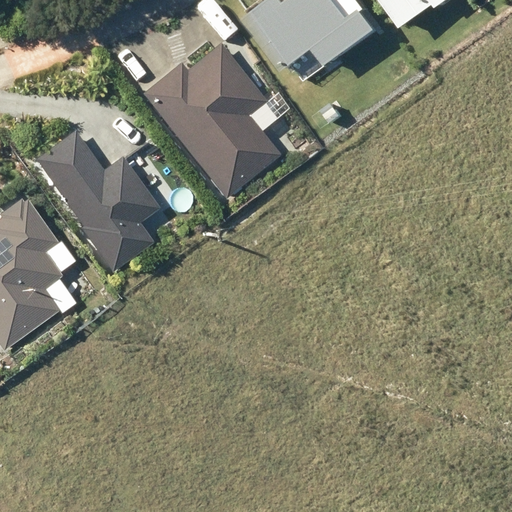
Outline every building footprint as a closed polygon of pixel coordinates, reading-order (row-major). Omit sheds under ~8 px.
[(287,0),(268,0),(246,16),(285,70),(316,47),(328,64),(379,27),(364,6),(351,15),(340,0),(290,0),(289,1),(287,0)] [(385,0),(405,25),(437,1),(440,5),(446,0),(385,0)] [(173,59),(136,90),(222,197),(276,153),(244,113),(262,99),(215,41),(181,68),(173,59)] [(69,128),(29,156),(78,224),(74,226),(106,272),(149,241),(136,222),(157,208),(119,154),(98,169),(69,128)] [(0,348),(54,309),(39,287),(56,275),(39,251),(53,241),(20,197),(17,199),(15,195),(0,206),(0,348)]
